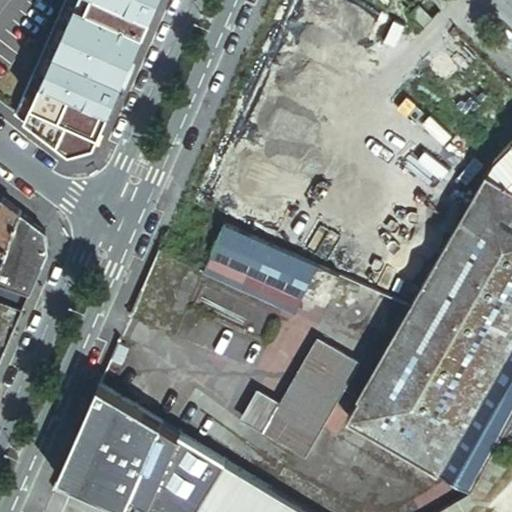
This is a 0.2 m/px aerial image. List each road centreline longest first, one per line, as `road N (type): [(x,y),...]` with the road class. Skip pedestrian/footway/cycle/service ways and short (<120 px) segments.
road 1 (tertiary): [(0,481),(112,230)]
road 2 (tertiary): [(112,230),(215,0)]
road 3 (residential): [(0,145),(112,230)]
